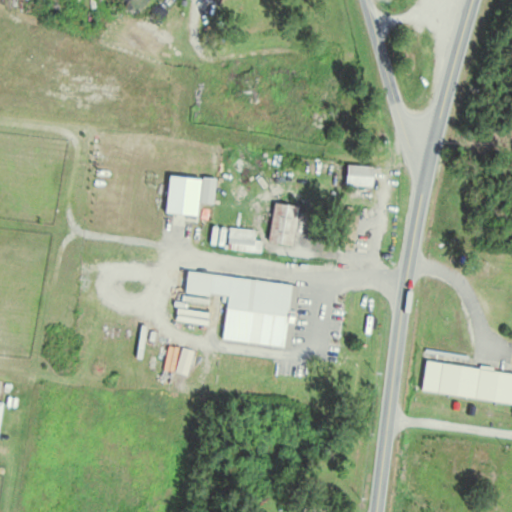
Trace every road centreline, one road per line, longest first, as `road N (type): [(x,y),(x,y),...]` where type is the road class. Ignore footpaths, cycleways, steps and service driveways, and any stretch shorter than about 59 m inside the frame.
road 1 (primary): [(470,0),(416,210),(375,511)]
road 2 (track): [(0,119),(67,134),(69,213),(81,227),(209,254)]
road 3 (residential): [(365,0),(401,120),(429,153)]
